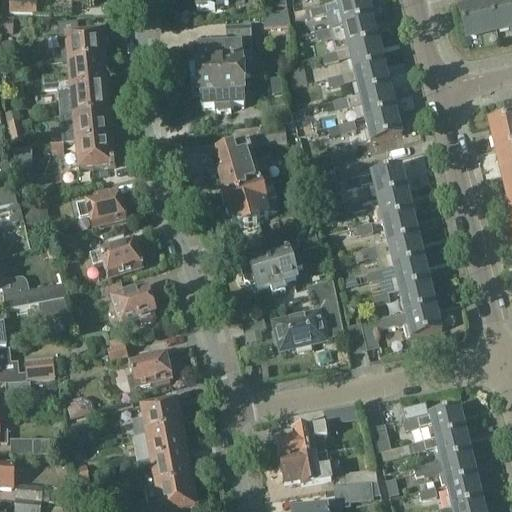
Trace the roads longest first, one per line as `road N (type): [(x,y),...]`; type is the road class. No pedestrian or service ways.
road 1 (residential): [(229,412),(145,139),(142,0)]
road 2 (residential): [(502,365),(441,91)]
road 3 (residential): [(502,365),(229,412)]
